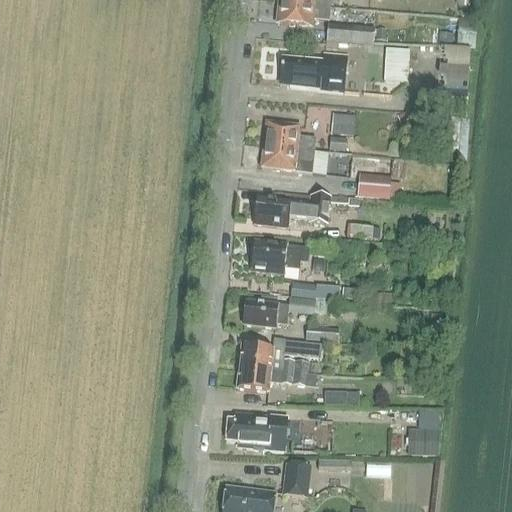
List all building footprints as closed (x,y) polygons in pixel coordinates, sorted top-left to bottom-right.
[(279,0),(279,5),(329,11),(330,0),(279,0)] [(469,0),(459,0),(458,13),(468,14),(469,0)] [(329,11),(279,5),(277,26),(311,30),(312,21),(328,23),(329,11)] [(456,49),(474,50),(476,24),(458,22),(456,49)] [(328,27),(327,44),(372,47),(373,30),(328,27)] [(385,33),(376,32),(375,43),(385,44),(385,33)] [(454,36),(439,36),(438,48),(453,49),(454,36)] [(387,51),(386,63),(409,64),(410,53),(387,51)] [(289,89),(342,95),(346,59),(324,57),(323,65),(282,61),(280,80),(290,81),(289,89)] [(407,85),(409,64),(386,63),(384,83),(407,85)] [(436,116),(466,119),(468,94),(438,92),(436,116)] [(407,114),(397,119),(402,132),(413,127),(407,114)] [(354,139),(355,118),(333,116),(331,137),(354,139)] [(466,167),(469,122),(441,120),(439,151),(457,152),(456,166),(466,167)] [(266,126),(263,148),(313,154),(315,142),(299,140),(300,130),(266,126)] [(346,142),(330,141),(329,154),(345,155),(346,142)] [(313,154),(263,148),(261,171),(295,175),(296,165),(312,167),(313,154)] [(391,179),(359,176),(358,199),(398,202),(400,185),(390,184),(391,179)] [(309,226),(327,228),(330,200),(312,198),(311,208),(291,206),(291,205),(257,202),(254,228),(288,231),(289,221),(309,223),(309,226)] [(349,240),(370,242),(372,231),(350,228),(349,240)] [(308,258),(327,260),(329,246),(310,244),(309,252),(255,246),(253,260),(251,260),(250,270),(252,270),(252,274),(270,276),(270,278),(278,279),(279,277),(283,277),(284,271),(299,273),(300,264),(307,265),(308,258)] [(313,262),(312,275),(324,276),(325,263),(313,262)] [(318,287),(292,285),(291,299),(316,301),(318,287)] [(342,292),(342,301),(355,302),(355,293),(342,292)] [(376,297),(375,308),(391,308),(392,297),(376,297)] [(289,301),(288,309),(246,305),(243,328),(275,332),(276,328),(286,329),(287,316),(315,318),(317,303),(289,301)] [(306,330),(306,343),(338,345),(339,332),(306,330)] [(308,347),(284,344),(274,343),(273,352),(241,349),(239,370),(270,374),(293,377),(294,364),(282,363),(283,358),(320,363),(321,348),(308,347)] [(270,374),(239,370),(236,392),(268,396),(269,384),(279,385),(279,387),(305,390),(308,366),(294,364),(293,377),(270,374)] [(316,379),(307,378),(305,390),(314,391),(316,379)] [(324,396),(323,409),(346,409),(346,396),(324,396)] [(346,396),(346,409),(359,409),(359,396),(346,396)] [(284,455),(287,422),(235,417),(234,424),(227,423),(226,444),(237,445),(237,451),(284,455)] [(423,434),(437,434),(438,425),(418,425),(417,434),(423,434)] [(437,434),(423,434),(422,460),(436,461),(437,434)] [(350,474),(350,463),(318,463),(318,473),(350,474)] [(308,501),(311,470),(285,467),(282,499),(308,501)] [(226,491),(223,511),(272,511),(275,497),(226,491)]
